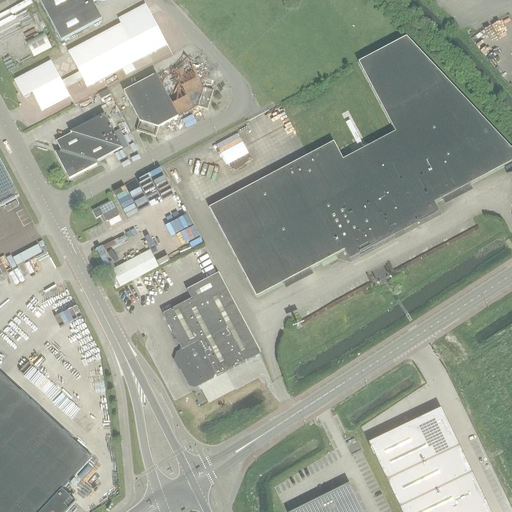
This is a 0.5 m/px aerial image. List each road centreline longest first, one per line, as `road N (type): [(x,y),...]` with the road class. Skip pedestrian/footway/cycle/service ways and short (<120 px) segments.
road 1 (unclassified): [(50,211),(237,108),(235,79),(162,0)]
road 2 (tertiary): [(275,427),(511,275)]
road 3 (unclassified): [(114,338),(157,494)]
road 4 (unclassified): [(188,474),(114,338)]
road 5 (unclassified): [(114,338),(50,211)]
